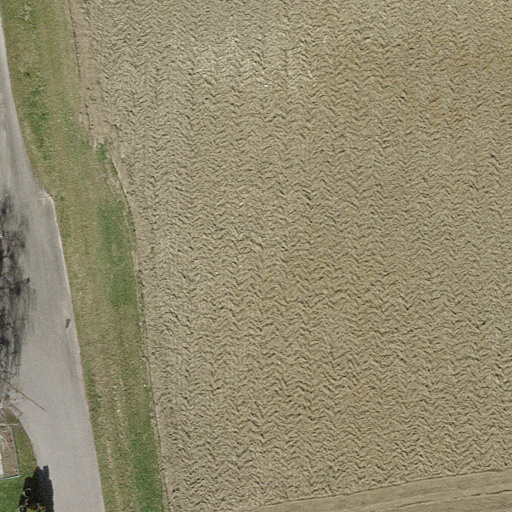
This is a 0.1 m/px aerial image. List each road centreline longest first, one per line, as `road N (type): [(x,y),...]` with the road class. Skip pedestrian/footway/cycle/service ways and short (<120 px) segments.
road 1 (track): [(0,72),(52,345)]
road 2 (residential): [(0,351),(52,345),(75,511)]
